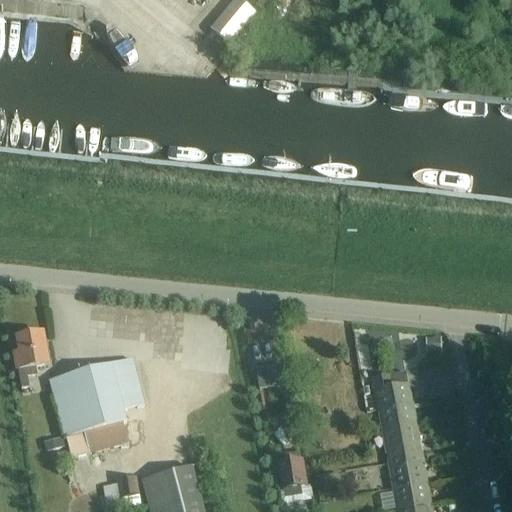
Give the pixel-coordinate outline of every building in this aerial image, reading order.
[(237,0),(211,32),(229,47),(256,16),(237,0)] [(345,345),(345,331),(308,330),(308,344),(345,345)] [(29,391),(27,379),(38,378),(36,370),(48,368),(43,336),(18,340),(21,355),(15,356),(18,373),(19,373),(22,392),(29,391)] [(441,341),(428,341),(428,354),(441,354),(441,341)] [(115,367),(50,384),(65,441),(67,441),(72,461),(90,456),(128,446),(123,426),(126,425),(123,413),(127,412),(145,408),(133,362),(115,367)] [(374,381),(380,414),(411,408),(407,387),(391,390),(389,378),(374,381)] [(380,414),(383,433),(415,428),(411,408),(380,414)] [(383,433),(388,461),(404,458),(420,455),(415,428),(383,433)] [(63,440),(46,444),(49,453),(65,449),(63,440)] [(300,489),(305,488),(301,463),(300,463),(299,454),(278,458),(279,467),(283,492),(284,492),(285,500),(301,497),(300,489)] [(404,458),(405,464),(407,471),(423,468),(420,455),(404,458)] [(388,461),(390,467),(405,464),(404,458),(388,461)] [(390,467),(395,494),(426,488),(423,468),(407,471),(405,464),(390,467)] [(149,511),(203,511),(193,470),(142,484),(149,511)] [(119,486),(103,488),(106,511),(114,511),(142,508),(138,479),(118,481),(119,486)] [(395,494),(397,511),(404,511),(430,508),(426,488),(395,494)]
